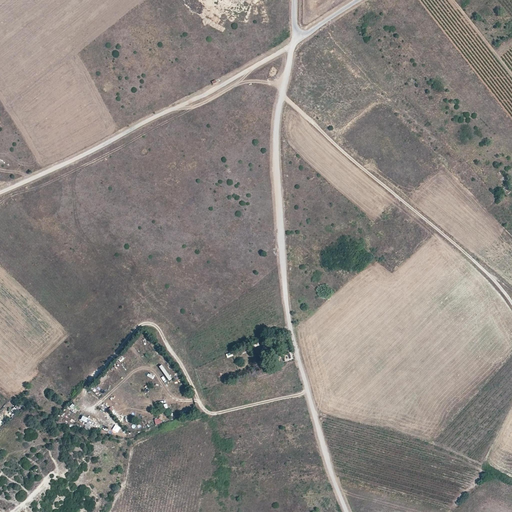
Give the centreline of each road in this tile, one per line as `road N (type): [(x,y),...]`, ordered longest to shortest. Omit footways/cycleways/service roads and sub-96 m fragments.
road 1 (track): [(346,511),(283,288),(275,143),(292,43),(212,95),(0,190)]
road 2 (track): [(282,96),(511,302)]
road 3 (track): [(308,391),(208,413),(126,447),(123,474),(103,511)]
